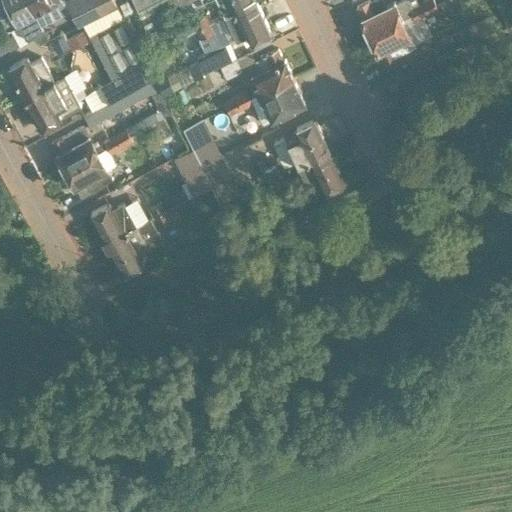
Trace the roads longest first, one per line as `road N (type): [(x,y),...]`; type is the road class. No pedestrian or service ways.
road 1 (residential): [(396,185),(304,0)]
road 2 (residential): [(89,307),(0,141)]
